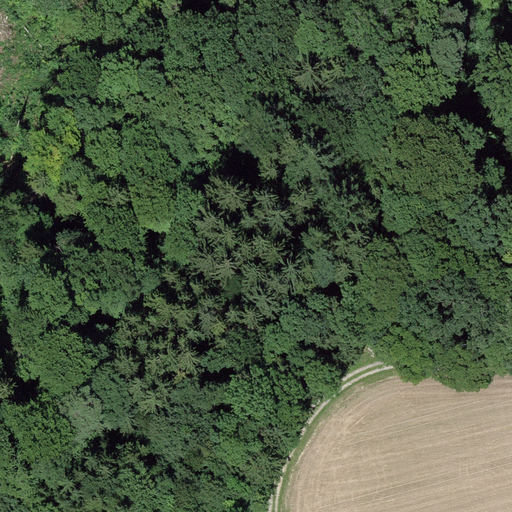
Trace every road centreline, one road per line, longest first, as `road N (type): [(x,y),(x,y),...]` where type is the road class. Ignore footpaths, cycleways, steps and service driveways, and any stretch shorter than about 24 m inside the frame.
road 1 (track): [(134,511),(115,455),(110,358),(136,304),(179,248),(250,103),(285,0)]
road 2 (track): [(275,511),(295,436),(345,383),(423,358),(511,353)]
